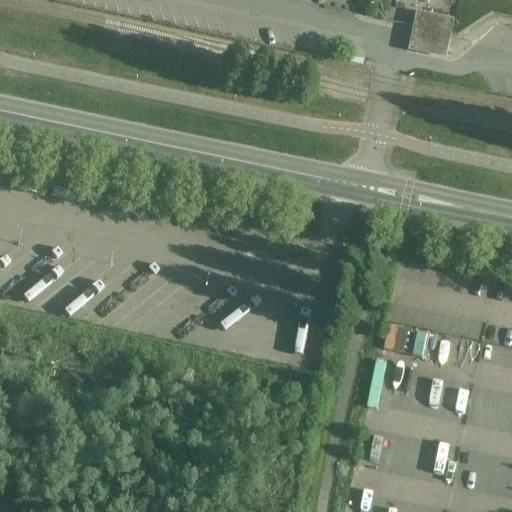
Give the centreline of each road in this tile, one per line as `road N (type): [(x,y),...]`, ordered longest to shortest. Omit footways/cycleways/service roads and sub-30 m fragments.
road 1 (tertiary): [(370,189),(0,111)]
road 2 (tertiary): [(511,218),(370,189)]
